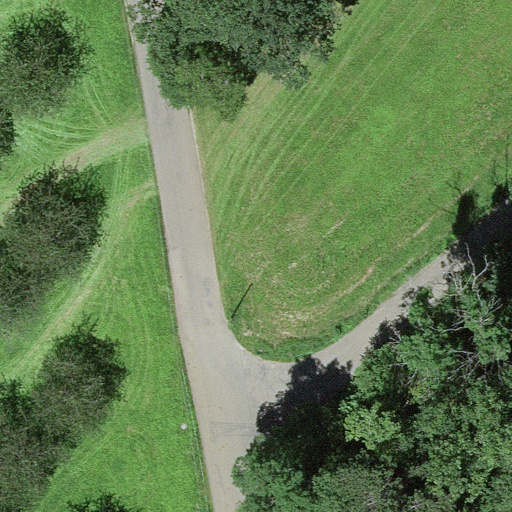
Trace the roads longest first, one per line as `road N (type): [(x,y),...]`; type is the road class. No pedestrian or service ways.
road 1 (unclassified): [(224,432),(184,244),(147,0)]
road 2 (unclassified): [(511,220),(341,367),(224,432)]
